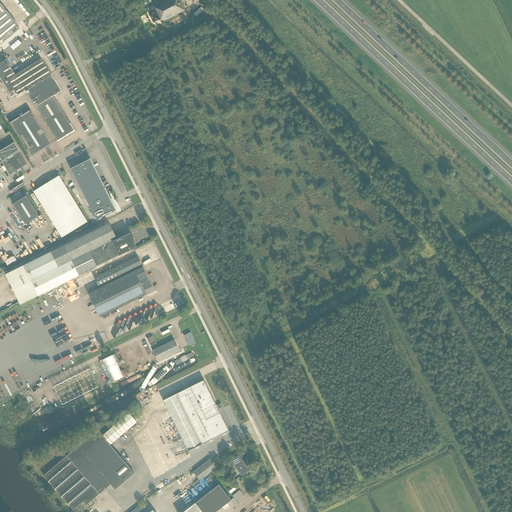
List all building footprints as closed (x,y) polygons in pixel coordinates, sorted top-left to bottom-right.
[(166,19),(185,10),(182,4),(181,5),(179,1),(180,0),(179,0),(165,0),(154,6),(155,9),(148,13),(154,23),(160,19),(162,22),(166,19)] [(0,40),(1,40),(3,41),(12,33),(11,31),(17,25),(0,4),(0,40)] [(41,58),(15,75),(5,59),(0,62),(0,79),(9,93),(14,90),(17,95),(24,90),(50,74),(41,58)] [(50,74),(24,90),(35,107),(56,141),(66,135),(66,136),(68,135),(68,134),(74,130),(52,96),(61,91),(50,74)] [(9,123),(31,157),(51,144),(30,110),(9,123)] [(0,150),(0,159),(9,175),(27,164),(13,142),(0,150)] [(103,187),(90,160),(72,169),(85,196),(96,219),(115,210),(104,187),(103,187)] [(34,191),(62,238),(72,231),(88,222),(59,176),(34,191)] [(13,204),(26,225),(39,216),(27,196),(13,204)] [(109,223),(6,274),(20,304),(38,296),(79,275),(97,266),(128,251),(137,247),(135,242),(133,237),(132,238),(130,233),(121,237),(122,237),(117,239),(109,223)] [(40,250),(52,245),(50,240),(38,246),(40,250)] [(99,287),(142,265),(138,256),(95,277),(99,287)] [(147,294),(154,290),(149,278),(148,278),(147,276),(148,276),(143,266),(89,293),(100,317),(147,294)] [(190,332),(184,335),(189,345),(195,342),(190,332)] [(158,361),(180,351),(174,340),(153,350),(158,361)] [(145,358),(150,356),(142,341),(137,344),(145,358)] [(119,353),(125,372),(129,371),(123,352),(119,353)] [(219,404),(217,405),(204,380),(177,394),(177,393),(163,400),(188,451),(202,444),(229,430),(218,409),(221,408),(219,404)] [(63,459),(44,476),(72,508),(73,510),(70,511),(89,511),(93,509),(90,506),(94,503),(92,500),(100,494),(110,484),(115,490),(134,473),(110,445),(137,422),(129,413),(102,436),(97,430),(66,456),(63,452),(59,455),(63,459)] [(242,475),(250,470),(239,456),(231,461),(242,475)] [(200,480),(217,467),(210,458),(193,472),(200,480)] [(195,503),(183,511),(215,511),(231,500),(219,484),(195,503)] [(235,494),(239,498),(244,495),(240,490),(235,494)]
